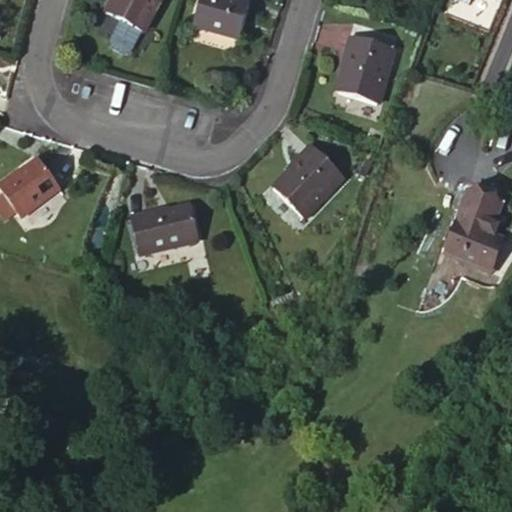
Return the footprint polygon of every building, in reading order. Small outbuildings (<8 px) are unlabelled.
[(115,0),(106,16),(120,23),(109,43),(109,47),(111,49),(123,56),(127,57),(132,54),(142,35),(142,36),(162,0),(115,0)] [(220,0),(201,0),(193,28),(240,41),(250,8),(228,1),(220,0)] [(350,39),(345,54),(350,56),(345,70),(338,94),(351,98),(377,106),(393,51),(350,39)] [(350,56),(345,54),(340,69),(345,70),(350,56)] [(311,148),(299,160),(302,164),(292,174),(274,192),(304,220),(343,179),(311,148)] [(302,164),(299,160),(288,171),(292,174),(302,164)] [(39,163),(22,176),(15,182),(11,178),(0,185),(0,193),(2,196),(17,215),(20,219),(59,190),(39,163)] [(15,182),(22,176),(19,172),(11,178),(15,182)] [(0,213),(7,223),(17,215),(2,196),(0,197),(0,213)] [(499,217),(466,203),(440,263),(483,281),(494,256),(497,257),(500,251),(491,247),(496,236),(491,234),(499,217)] [(161,219),(161,213),(131,220),(138,255),(153,252),(154,254),(200,244),(193,212),(170,217),(161,219)]
